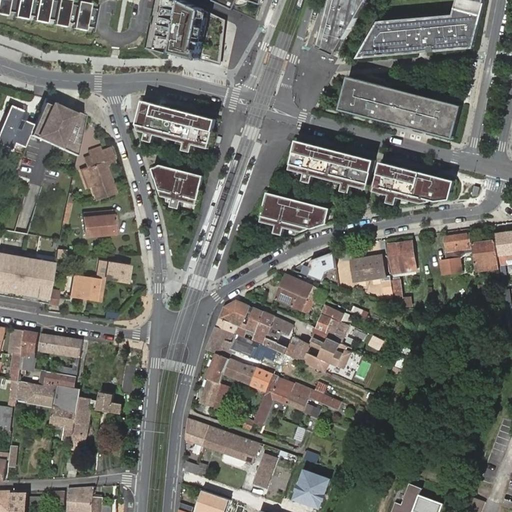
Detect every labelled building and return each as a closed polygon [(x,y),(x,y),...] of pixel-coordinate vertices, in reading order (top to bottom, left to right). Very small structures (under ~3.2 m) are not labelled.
[(0,0),(0,14),(7,16),(8,12),(15,13),(18,0),(0,0)] [(15,17),(27,20),(28,16),(35,17),(38,0),(18,0),(15,13),(15,17)] [(38,0),(35,17),(34,21),(46,24),(47,19),(55,21),(59,2),(51,0),(50,0),(38,0)] [(55,21),(54,25),(66,28),(67,23),(74,25),(78,6),(71,4),(71,1),(68,0),(58,0),(59,2),(55,21)] [(227,19),(186,0),(162,0),(154,48),(222,65),(227,19)] [(212,0),(248,16),(253,4),(261,8),(264,0),(212,0)] [(337,55),(368,0),(332,0),(322,38),(325,38),(320,47),(337,55)] [(477,40),(486,0),(462,0),(458,19),(454,19),(453,15),(442,16),(442,20),(433,21),(433,17),(421,18),(422,22),(413,23),(412,19),(401,20),(401,24),(392,25),(392,21),(379,22),(375,29),(376,38),(370,38),(368,42),(369,58),(423,53),(436,52),(435,48),(444,47),(445,51),(470,49),(473,39),(477,40)] [(462,0),(458,0),(455,15),(453,15),(454,19),(458,19),(462,0)] [(73,29),(85,31),(86,27),(94,29),(98,10),(90,8),(91,4),(79,2),(78,6),(74,25),(73,29)] [(369,58),(368,42),(358,59),(369,58)] [(349,77),(342,105),(353,108),(352,112),(438,135),(440,130),(455,135),(459,120),(454,119),(458,105),(349,77)] [(34,126),(29,137),(48,146),(75,159),(83,118),(60,107),(45,99),(37,119),(34,126)] [(217,119),(144,100),(138,124),(211,143),(217,119)] [(462,106),(458,105),(454,119),(459,120),(462,106)] [(19,119),(22,111),(10,108),(0,131),(0,146),(21,155),(27,142),(18,139),(25,122),(19,119)] [(19,119),(25,122),(27,114),(22,111),(19,119)] [(18,139),(27,142),(29,137),(34,126),(25,122),(18,139)] [(211,143),(138,124),(140,130),(148,132),(146,141),(154,143),(156,135),(186,142),(184,151),(193,153),(195,144),(210,148),(211,143)] [(455,135),(440,130),(438,135),(454,139),(455,135)] [(298,140),(292,164),(369,184),(370,184),(376,160),(298,140)] [(92,178),(99,195),(117,188),(108,162),(117,159),(114,150),(111,142),(100,146),(91,148),(94,157),(88,159),(94,177),(92,178)] [(94,177),(88,159),(82,161),(89,179),(92,178),(94,177)] [(456,180),(382,162),(376,185),(376,186),(431,200),(437,201),(451,200),(456,180)] [(199,199),(205,176),(162,164),(154,168),(160,190),(199,199)] [(292,164),(291,169),(306,173),(304,182),(312,184),(314,175),(344,183),(342,191),(351,194),(353,185),(368,189),(369,184),(292,164)] [(390,195),(388,203),(397,206),(399,197),(422,203),(430,202),(431,200),(376,186),(375,191),(390,195)] [(162,195),(174,198),(172,206),(180,208),(182,200),(197,204),(199,199),(160,190),(162,195)] [(332,208),(269,192),(263,215),(310,228),(312,229),(319,227),(328,224),(332,208)] [(67,198),(62,224),(68,226),(74,197),(67,198)] [(84,237),(113,233),(119,232),(116,213),(113,213),(82,218),(84,237)] [(310,228),(263,215),(262,221),(277,225),(275,233),(283,235),(285,227),(303,231),(310,228)] [(511,232),(497,235),(501,266),(509,265),(508,254),(511,254),(511,232)] [(469,233),(445,236),(448,255),(472,251),(469,233)] [(496,240),(472,243),(475,264),(476,271),(499,269),(496,240)] [(417,270),(412,241),(389,244),(393,273),(417,270)] [(53,263),(0,253),(0,295),(5,296),(47,304),(47,302),(49,289),(50,283),(50,281),(52,272),(53,263)] [(302,277),(321,273),(321,271),(337,268),(333,253),(298,261),(302,277)] [(355,278),(386,274),(383,256),(352,260),(355,278)] [(451,259),(452,271),(463,270),(461,258),(451,259)] [(446,272),(452,271),(451,259),(444,260),(446,272)] [(129,264),(99,261),(96,278),(104,279),(127,282),(129,264)] [(286,274),(281,286),(314,300),(319,288),(286,274)] [(101,301),(104,279),(96,278),(74,275),(70,296),(101,301)] [(394,293),(392,279),(384,281),(385,294),(394,293)] [(394,283),(397,303),(413,307),(412,296),(404,297),(402,282),(394,283)] [(479,296),(480,303),(488,302),(485,284),(478,285),(479,296)] [(314,300),(281,286),(275,298),(309,313),(314,300)] [(49,289),(47,302),(57,304),(60,290),(49,289)] [(226,306),(221,317),(250,330),(257,333),(262,320),(266,312),(256,308),(247,326),(244,324),(252,306),(237,300),(226,306)] [(323,311),(351,322),(353,316),(326,304),(323,311)] [(352,306),(350,312),(366,316),(367,310),(352,306)] [(262,320),(257,333),(253,340),(265,344),(277,317),(266,312),(262,320)] [(323,314),(316,331),(325,335),(332,318),(323,314)] [(250,330),(221,317),(217,327),(236,332),(246,336),(250,330)] [(275,349),(285,354),(289,346),(284,344),(294,324),(277,317),(265,344),(275,349)] [(327,337),(334,340),(342,322),(332,318),(325,335),(327,337)] [(236,332),(217,327),(208,348),(218,353),(227,357),(230,352),(232,353),(234,351),(259,361),(261,357),(271,361),(275,349),(265,344),(253,340),(246,336),(236,332)] [(16,355),(13,380),(19,381),(20,373),(24,330),(15,328),(11,348),(10,355),(16,355)] [(39,332),(24,330),(20,373),(26,374),(27,370),(33,371),(35,358),(30,357),(30,352),(36,353),(39,332)] [(325,342),(327,337),(325,335),(316,331),(313,336),(325,342)] [(79,357),(82,339),(41,332),(39,350),(79,357)] [(325,342),(317,359),(306,354),(303,363),(308,365),(325,373),(330,362),(344,369),(352,352),(345,349),(347,345),(334,340),(327,337),(325,342)] [(297,346),(290,343),(289,346),(285,354),(286,355),(303,363),(306,354),(310,347),(308,344),(300,339),(297,346)] [(99,391),(114,393),(124,346),(114,344),(88,340),(85,353),(94,354),(93,359),(96,360),(94,374),(97,374),(94,391),(80,388),(80,389),(79,397),(92,399),(98,399),(99,391)] [(211,378),(204,400),(214,403),(221,382),(225,373),(230,358),(227,357),(218,353),(209,377),(211,378)] [(268,390),(274,374),(253,367),(230,358),(225,373),(268,390)] [(365,362),(358,373),(362,376),(369,365),(365,362)] [(54,365),(53,372),(76,377),(77,370),(54,365)] [(45,386),(48,371),(40,369),(38,385),(45,386)] [(19,381),(17,397),(17,401),(54,406),(51,424),(65,426),(74,428),(79,397),(80,389),(74,388),(76,377),(53,372),(48,371),(45,386),(38,385),(19,381)] [(287,378),(274,374),(268,390),(257,416),(256,420),(264,423),(275,397),(286,402),(295,381),(287,378)] [(342,409),(345,402),(342,401),(316,390),(295,381),(286,402),(286,403),(314,414),(317,407),(311,404),(314,397),(324,402),(342,409)] [(316,390),(342,401),(345,392),(319,381),(316,390)] [(214,403),(213,407),(223,410),(230,385),(221,382),(214,403)] [(121,413),(122,404),(112,402),(114,393),(99,391),(98,399),(97,409),(121,413)] [(112,402),(122,404),(123,395),(118,394),(114,393),(112,402)] [(85,449),(92,399),(79,397),(74,428),(72,442),(71,447),(85,449)] [(0,434),(9,435),(12,407),(0,405),(0,434)] [(322,409),(317,407),(314,414),(319,416),(322,409)] [(210,425),(188,417),(186,439),(204,445),(210,425)] [(241,428),(250,431),(253,419),(243,417),(241,428)] [(210,425),(204,445),(254,462),(261,442),(210,425)] [(72,442),(74,428),(65,426),(63,440),(72,442)] [(302,441),(306,432),(298,429),(294,438),(302,441)] [(51,450),(53,440),(45,440),(43,451),(51,453),(51,450)] [(304,457),(321,463),(323,455),(307,448),(304,457)] [(279,454),(296,460),(298,455),(281,449),(279,454)] [(264,453),(253,483),(268,488),(279,458),(264,453)] [(70,458),(67,474),(76,475),(78,459),(70,458)] [(200,465),(184,460),(183,469),(206,477),(209,464),(201,461),(200,465)] [(247,470),(242,488),(248,490),(254,473),(247,470)] [(442,511),(445,505),(423,496),(424,489),(412,484),(405,505),(398,503),(394,511),(416,511),(442,511)] [(94,487),(69,489),(68,510),(88,511),(103,511),(103,507),(104,498),(94,497),(94,487)] [(267,511),(203,489),(196,511),(198,511),(217,511),(221,504),(241,511),(267,511)] [(0,511),(10,511),(10,493),(11,490),(0,490),(0,511)] [(66,491),(51,490),(50,503),(66,504),(66,491)] [(27,511),(28,493),(10,493),(10,511),(27,511)] [(49,496),(30,495),(30,508),(48,508),(49,496)] [(475,498),(469,511),(483,511),(487,502),(475,498)]
